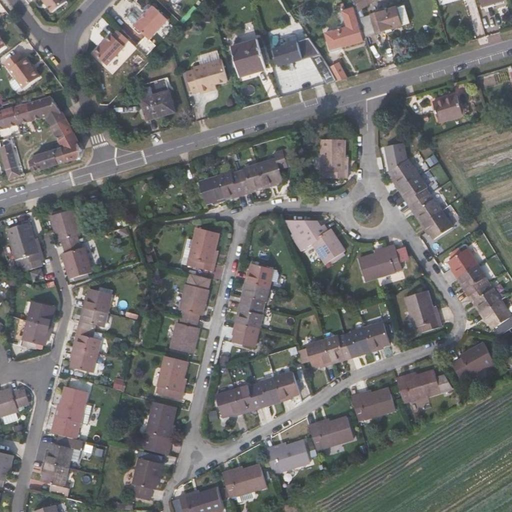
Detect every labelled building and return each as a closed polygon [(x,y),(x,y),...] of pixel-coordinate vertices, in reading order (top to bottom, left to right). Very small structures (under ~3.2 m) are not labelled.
[(41,0),(51,13),(67,2),(64,0),(41,0)] [(358,12),(374,2),(372,0),(363,0),(356,5),(357,8),(358,12)] [(150,37),(166,20),(151,7),(133,26),(140,33),(143,30),(150,37)] [(360,20),(358,12),(357,8),(353,9),(362,40),(366,38),(366,37),(360,20)] [(339,49),(362,42),(362,40),(353,9),(342,12),(347,28),(325,35),(331,54),(336,52),(335,50),(339,49)] [(366,37),(401,27),(396,9),(360,20),(366,37)] [(140,33),(148,40),(150,37),(143,30),(140,33)] [(124,48),(123,46),(128,41),(118,31),(113,36),(111,35),(95,52),(107,65),(124,48)] [(278,67),(303,60),(296,35),(289,37),(290,44),(286,45),(286,47),(273,50),(278,67)] [(257,41),(231,49),(239,76),(248,73),(248,74),(265,69),(257,41)] [(40,78),(26,59),(23,61),(18,54),(4,65),(24,90),(40,78)] [(208,88),(227,82),(221,61),(193,69),(194,71),(185,73),(192,95),(200,93),(200,95),(209,92),(208,88)] [(330,69),(337,82),(346,79),(338,64),(330,69)] [(321,74),(327,85),(337,82),(330,69),(321,74)] [(164,79),(137,87),(146,116),(159,113),(160,117),(174,112),(164,79)] [(433,104),(439,124),(463,117),(457,97),(433,104)] [(60,114),(51,98),(27,105),(32,122),(46,118),(60,114)] [(32,122),(27,105),(14,109),(19,126),(32,122)] [(14,109),(0,112),(0,131),(19,126),(14,109)] [(147,121),(160,118),(160,117),(159,113),(146,116),(147,121)] [(64,120),(60,114),(46,118),(50,127),(51,129),(55,126),(65,121),(64,120)] [(65,121),(55,126),(51,129),(55,136),(69,128),(65,121)] [(69,128),(55,136),(59,144),(73,136),(69,128)] [(59,144),(62,150),(78,145),(73,136),(59,144)] [(344,172),(344,160),(345,142),(322,141),(321,179),(347,179),(347,172),(344,172)] [(62,150),(55,152),(54,152),(58,166),(75,161),(76,162),(80,160),(84,151),(80,144),(78,145),(62,150)] [(400,145),(384,147),(388,174),(403,165),(400,145)] [(0,149),(0,152),(8,180),(19,177),(10,146),(0,149)] [(294,166),(294,148),(283,152),(288,167),(294,166)] [(274,152),(276,160),(257,166),(264,187),(265,190),(271,188),(270,185),(276,184),(283,181),(280,170),(288,168),(288,167),(283,152),(283,149),(274,152)] [(31,174),(58,166),(54,152),(35,158),(29,165),(31,174)] [(397,183),(395,185),(399,191),(401,190),(420,178),(409,161),(403,165),(390,173),(394,180),(397,183)] [(252,193),(251,191),(264,187),(257,166),(244,170),(247,178),(241,180),(245,195),(252,193)] [(233,182),(231,174),(218,178),(224,199),(237,195),(238,198),(245,195),(241,180),(233,182)] [(218,204),(225,202),(224,199),(218,178),(199,184),(206,205),(213,203),(218,201),(218,204)] [(408,200),(406,201),(410,209),(430,195),(425,188),(426,187),(420,178),(401,190),(408,200)] [(401,190),(399,191),(406,201),(408,200),(401,190)] [(435,201),(434,201),(430,195),(410,209),(414,215),(417,213),(424,224),(442,212),(435,201)] [(51,218),(59,243),(61,242),(63,248),(79,243),(77,238),(78,237),(80,237),(72,211),(51,218)] [(434,241),(453,229),(442,212),(424,224),(421,225),(425,231),(427,230),(430,235),(434,241)] [(417,213),(414,215),(421,225),(424,224),(417,213)] [(303,248),(312,243),(325,263),(346,250),(332,229),(329,231),(323,223),(286,222),(303,248)] [(37,254),(33,242),(28,225),(7,231),(18,268),(43,260),(40,253),(37,254)] [(214,253),(218,235),(197,229),(187,267),(212,273),(214,266),(211,265),(214,253)] [(83,248),(81,249),(79,243),(63,248),(65,254),(62,255),(70,281),(91,274),(83,248)] [(359,261),(365,282),(402,271),(394,246),(388,248),(389,252),(377,255),(359,261)] [(454,275),(458,281),(460,280),(478,267),(467,251),(449,263),(453,269),(456,273),(454,275)] [(249,278),(247,277),(245,284),(247,285),(269,290),(274,271),(252,266),(250,273),(249,278)] [(467,291),(465,292),(469,298),(490,284),(478,267),(460,280),(467,291)] [(31,274),(33,281),(43,278),(41,271),(31,274)] [(186,286),(179,312),(182,312),(180,319),(197,323),(199,316),(202,317),(208,292),(207,291),(210,280),(190,276),(187,286),(186,286)] [(458,281),(465,292),(467,291),(460,280),(458,281)] [(501,284),(493,290),(490,284),(469,298),(473,303),(475,302),(482,314),(500,301),(509,296),(501,284)] [(244,298),(242,297),(240,304),(264,310),(269,290),(247,285),(244,298)] [(86,302),(85,302),(83,309),(85,310),(106,315),(111,296),(89,290),(88,297),(86,302)] [(439,320),(436,321),(433,310),(428,292),(406,299),(417,336),(441,328),(439,320)] [(493,330),(511,318),(500,301),(482,314),(480,315),(484,321),(486,320),(489,324),(493,330)] [(475,302),(473,303),(480,315),(482,314),(475,302)] [(54,308),(32,303),(28,322),(51,328),(53,321),(51,321),(52,315),(54,308)] [(383,313),(388,311),(386,303),(380,304),(383,313)] [(264,310),(240,304),(238,311),(241,312),(238,324),(260,330),(264,310)] [(85,310),(82,323),(79,322),(78,329),(93,333),(95,326),(103,328),(106,315),(85,310)] [(199,330),(196,329),(197,323),(180,319),(179,325),(177,324),(170,350),(192,356),(199,330)] [(46,340),(47,334),(49,335),(51,328),(28,322),(23,342),(44,347),(46,340)] [(255,349),(260,330),(238,324),(235,324),(234,331),(236,332),(234,337),(233,344),(255,349)] [(390,345),(383,324),(364,330),(370,351),(370,354),(378,351),(377,349),(382,348),(390,345)] [(91,339),(93,333),(78,329),(76,335),(79,336),(75,349),(97,354),(100,341),(91,339)] [(352,334),(352,335),(345,337),(352,359),(358,357),(357,355),(370,351),(364,330),(352,334)] [(338,338),(325,342),(332,363),(344,359),(345,361),(352,359),(345,337),(339,339),(338,338)] [(325,365),(325,367),(333,365),(332,363),(325,342),(306,348),(306,350),(301,351),(305,364),(310,362),(312,369),(319,366),(325,365)] [(470,374),(471,377),(495,365),(485,345),(461,357),(463,360),(452,366),(459,380),(470,374)] [(92,374),(97,354),(75,349),(73,348),(71,356),(73,356),(72,361),(70,368),(92,374)] [(288,351),(290,358),(297,356),(294,349),(288,351)] [(179,393),(182,381),(187,363),(165,358),(156,395),(181,401),(183,394),(179,393)] [(445,377),(437,380),(434,372),(417,377),(405,381),(404,378),(396,380),(403,406),(453,391),(445,377)] [(300,395),(293,374),(274,380),(280,401),(281,403),(288,401),(287,399),(293,397),(300,395)] [(267,405),(280,401),(274,380),(254,386),(261,409),(268,407),(267,405)] [(241,413),(254,409),(255,411),(261,409),(254,386),(235,392),(241,413)] [(53,425),(50,435),(58,437),(75,441),(87,393),(66,388),(58,418),(56,426),(53,425)] [(359,423),(395,412),(389,390),(372,395),(359,399),(358,396),(351,398),(359,423)] [(19,394),(19,392),(12,394),(11,391),(0,394),(0,418),(18,413),(17,409),(29,406),(25,392),(19,394)] [(234,415),(235,418),(242,415),(241,413),(235,392),(216,398),(222,419),(229,417),(234,415)] [(171,426),(175,409),(154,404),(145,441),(170,447),(172,439),(168,438),(171,426)] [(317,452),(354,441),(347,419),(329,425),(317,428),(316,425),(309,427),(317,452)] [(48,457),(45,456),(43,463),(68,469),(75,441),(58,437),(56,446),(51,445),(49,451),(48,457)] [(266,451),(273,476),(310,465),(304,443),(285,449),(274,452),(273,449),(266,451)] [(3,482),(5,483),(12,457),(0,454),(0,488),(1,488),(3,482)] [(152,491),(154,491),(161,466),(139,461),(133,486),(135,486),(132,498),(149,502),(152,491)] [(69,490),(63,489),(68,469),(43,463),(41,470),(44,471),(43,476),(41,483),(51,486),(49,496),(67,501),(69,490)] [(230,499),(266,488),(260,467),(242,472),(231,476),(229,472),(222,474),(230,499)] [(179,498),(182,511),(221,511),(223,511),(217,491),(199,496),(187,500),(186,496),(179,498)] [(254,494),(237,497),(237,502),(255,498),(254,494)]
